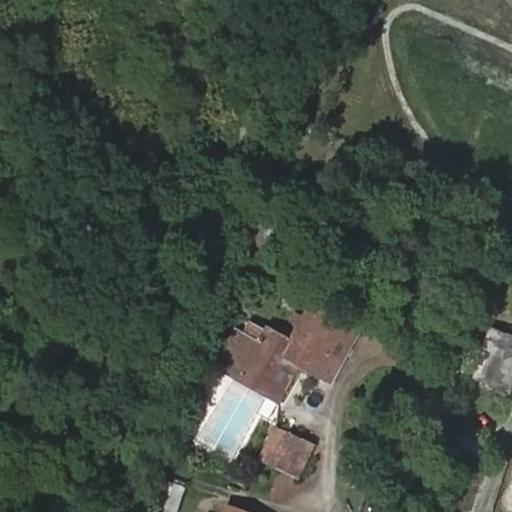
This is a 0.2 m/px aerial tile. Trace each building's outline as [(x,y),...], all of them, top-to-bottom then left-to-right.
[(283,360),(299,368),(314,376),(334,340),(352,348),(362,331),(312,306),(305,318),(297,314),(292,322),(299,326),(292,339),(267,327),(266,329),(250,322),(244,331),(239,330),(221,364),(243,375),(247,369),(272,381),(283,360)] [(511,387),(511,330),(494,323),(482,349),(477,347),(467,367),(511,387)] [(283,396),(299,368),(283,360),(272,381),(268,388),(283,396)] [(243,375),(268,388),(272,381),(247,369),(243,375)] [(314,447),(276,429),(261,461),(299,479),(314,447)] [(168,511),(179,511),(185,485),(174,483),(168,511)]
